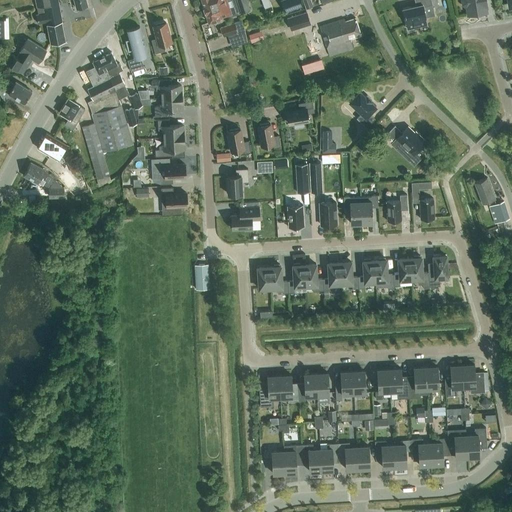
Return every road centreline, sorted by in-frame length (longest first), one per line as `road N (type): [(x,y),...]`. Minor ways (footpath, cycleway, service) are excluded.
road 1 (residential): [(240,251),(248,362),(490,345)]
road 2 (residential): [(490,345),(454,239),(240,251)]
road 3 (residential): [(511,203),(494,168),(403,71),(366,0)]
road 4 (tertiary): [(106,22),(61,82),(0,192)]
road 5 (tertiary): [(511,447),(469,485),(359,498)]
road 6 (residential): [(240,251),(213,243),(205,121)]
road 7 (residential): [(205,121),(204,80),(181,0)]
